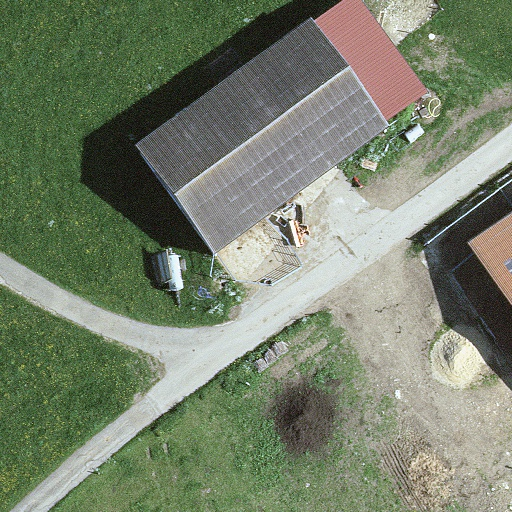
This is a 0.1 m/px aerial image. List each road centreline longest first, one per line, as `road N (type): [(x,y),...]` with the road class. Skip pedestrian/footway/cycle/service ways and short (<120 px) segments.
road 1 (track): [(29,511),(219,349),(511,127)]
road 2 (track): [(351,249),(511,450)]
road 3 (track): [(219,349),(100,323),(0,264)]
